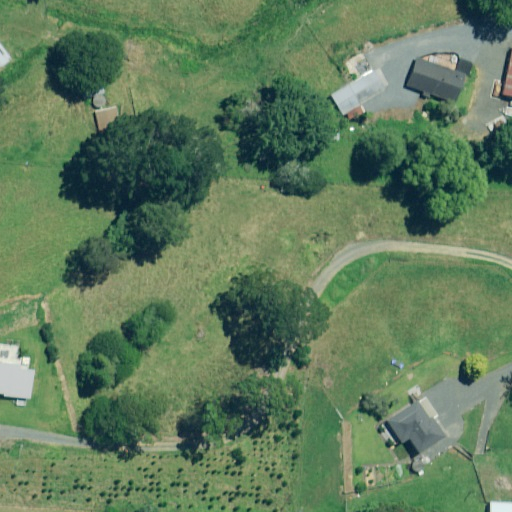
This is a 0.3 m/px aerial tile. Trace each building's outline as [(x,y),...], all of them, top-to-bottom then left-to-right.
[(0,71),(14,59),(0,42),(0,71)] [(511,48),(510,48),(501,95),(511,97),(511,48)] [(451,56),(434,50),(429,64),(413,59),(404,86),(452,103),(462,75),(447,70),(451,56)] [(383,91),(371,71),(328,96),(340,117),(383,91)] [(106,105),(101,86),(82,91),(84,99),(92,97),(95,108),(106,105)] [(120,125),(116,108),(96,112),(100,130),(120,125)] [(32,368),(0,364),(0,394),(28,398),(32,368)] [(399,444),(406,439),(415,453),(441,436),(431,420),(428,422),(415,402),(384,421),(399,444)] [(511,511),(511,503),(489,503),(488,511),(511,511)]
